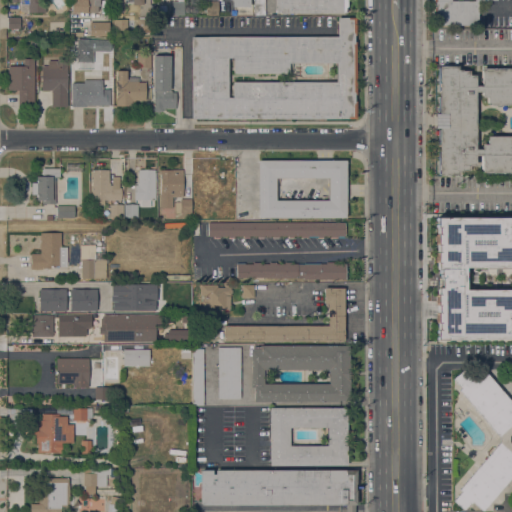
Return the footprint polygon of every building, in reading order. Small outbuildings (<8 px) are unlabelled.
[(39,0),(39,2),(45,2),(45,12),(28,12),(20,11),(20,2),(11,2),(11,0),(39,0)] [(72,13),(71,0),(99,0),(99,6),(98,6),(98,13),(72,13)] [(217,0),(218,15),(205,16),(205,1),(208,1),(207,0),(217,0)] [(264,0),(264,15),(254,15),(254,0),(264,0)] [(280,14),(280,12),(275,12),(275,10),(274,10),(274,0),(347,0),(347,7),(345,7),(345,12),(342,12),(342,13),(280,14)] [(434,25),(434,15),(433,15),(433,12),(434,12),(434,2),(433,2),(433,0),(477,0),(477,25),(434,25)] [(172,16),(171,2),(183,1),(184,15),(172,16)] [(7,29),(7,17),(20,17),(20,29),(7,29)] [(137,18),(150,18),(151,32),(150,32),(150,36),(138,36),(137,32),(137,18)] [(348,119),(191,119),(191,37),(337,37),(337,18),(356,18),(356,34),(354,34),(354,42),(356,42),(356,94),(354,94),(354,101),(356,101),(356,119),(348,119)] [(126,19),(112,19),(112,30),(126,30),(126,19)] [(109,22),(109,36),(89,36),(89,22),(109,22)] [(108,40),(108,51),(87,51),(87,40),(108,40)] [(137,67),(137,53),(150,53),(150,68),(137,67)] [(153,55),(170,56),(170,91),(171,91),(171,92),(176,92),(175,108),(165,108),(165,109),(162,109),(162,111),(160,111),(160,112),(155,112),(155,111),(153,111),(154,91),(153,91),(153,55)] [(34,106),(18,106),(18,90),(8,90),(8,66),(23,66),(23,59),(34,59),(34,106)] [(67,106),(51,107),(51,90),(42,90),(42,66),(48,66),(48,61),(56,61),(56,59),(67,59),(67,106)] [(511,68),(511,105),(506,104),(506,106),(490,106),(490,105),(487,105),(487,97),(481,97),(481,92),(475,92),(475,149),(481,149),(481,144),(486,144),(486,136),(511,136),(511,173),(481,173),(482,155),(475,155),(475,166),(469,166),(469,171),(458,171),(458,175),(439,175),(439,128),(435,128),(435,114),(439,114),(439,66),(458,66),(458,70),(469,70),(469,75),(476,75),(476,86),(481,86),(481,68),(511,68)] [(116,71),(126,71),(126,77),(138,77),(138,82),(145,82),(145,100),(135,100),(135,106),(116,106),(116,71)] [(86,105),(86,107),(71,106),(71,83),(86,83),(86,80),(110,80),(110,105),(86,105)] [(258,218),(258,160),(346,160),(346,218),(258,218)] [(55,204),(42,204),(42,200),(36,200),(36,194),(31,194),(31,183),(36,183),(36,176),(43,176),(43,168),(59,168),(59,178),(55,178),(55,204)] [(92,170),(109,170),(109,182),(110,182),(110,185),(112,185),(112,176),(119,176),(119,188),(121,188),(121,200),(120,200),(120,202),(112,202),(112,200),(104,200),(104,205),(93,205),(93,199),(92,199),(92,170)] [(137,185),(137,182),(138,182),(138,170),(155,170),(155,200),(150,200),(150,207),(141,207),(141,200),(135,200),(135,185),(137,185)] [(160,170),(183,170),(183,196),(172,197),(172,208),(160,208),(160,170)] [(194,173),(197,173),(197,171),(210,170),(210,173),(217,173),(217,175),(223,175),(223,179),(224,179),(224,190),(210,190),(210,193),(196,193),(196,190),(194,190),(194,173)] [(175,202),(180,202),(180,199),(190,199),(191,213),(180,213),(180,212),(175,213),(175,202)] [(234,200),(234,213),(212,213),(212,200),(234,200)] [(123,217),(110,217),(109,204),(123,204),(123,217)] [(137,217),(124,217),(124,204),(137,204),(137,217)] [(57,218),(56,205),(74,205),(74,218),(57,218)] [(511,339),(435,339),(436,217),(511,217),(511,339)] [(164,220),(189,220),(189,228),(164,227),(164,220)] [(344,222),(344,236),(338,236),(338,237),(330,237),(330,236),(323,236),(323,237),(318,237),(318,236),(308,236),(308,237),(301,237),(301,236),(293,236),(293,238),(289,238),(289,236),(279,236),(279,238),(273,238),(273,236),(263,236),(263,237),(258,237),(258,236),(249,236),(249,237),(243,237),(243,236),(234,236),(234,237),(229,238),(229,236),(219,236),(219,238),(214,238),(214,236),(208,236),(208,222),(344,222)] [(40,233),(61,233),(61,247),(74,247),(74,266),(59,266),(59,265),(53,265),(53,268),(41,268),(41,269),(31,269),(31,253),(40,253),(40,233)] [(81,259),(106,259),(106,278),(81,278),(81,259)] [(253,264),(253,262),(260,262),(260,264),(266,264),(266,277),(263,277),(263,279),(261,279),(261,278),(236,278),(236,264),(253,264)] [(272,278),(272,263),(276,263),(276,264),(284,264),(284,262),(291,262),(291,264),(296,264),(297,278),(272,278)] [(336,279),(336,280),(333,280),(333,279),(304,279),(303,265),(320,265),(320,264),(326,264),(326,262),(333,262),(333,264),(345,264),(345,279),(336,279)] [(222,310),(222,311),(203,312),(203,295),(200,295),(200,285),(217,285),(217,287),(224,287),(224,284),(230,284),(230,310),(222,310)] [(254,297),(241,297),(241,285),(253,285),(254,297)] [(108,301),(108,297),(106,297),(106,301),(101,301),(97,303),(97,304),(87,304),(87,300),(85,300),(85,286),(123,286),(123,301),(119,301),(108,301)] [(344,288),(344,295),(344,300),(344,311),(344,315),(344,317),(344,321),(344,331),(344,335),(344,337),(344,339),(344,341),(224,342),(223,326),(328,325),(328,304),(324,304),(324,288),(344,288)] [(52,315),(52,331),(53,331),(53,334),(52,334),(52,336),(31,336),(30,336),(30,330),(31,330),(31,315),(52,315)] [(64,328),(64,315),(83,315),(83,328),(64,328)] [(161,315),(161,329),(155,329),(155,342),(103,342),(103,334),(98,334),(98,327),(100,327),(100,318),(103,316),(103,315),(161,315)] [(167,329),(189,330),(189,340),(167,340),(167,329)] [(254,402),(254,387),(250,387),(250,349),(260,349),(260,346),(349,346),(349,400),(337,400),(337,402),(254,402)] [(240,399),(218,399),(218,347),(240,347),(240,399)] [(123,366),(123,349),(149,349),(149,366),(123,366)] [(203,406),(192,406),(192,349),(203,349),(203,406)] [(88,358),(88,387),(72,387),(72,384),(56,384),(56,358),(88,358)] [(511,476),(482,511),(472,502),(470,504),(469,503),(464,509),(454,500),(462,491),(459,489),(500,442),(499,437),(459,390),(462,388),(453,378),(464,369),(472,379),(483,369),(511,403),(511,476)] [(94,387),(109,387),(109,399),(95,399),(94,387)] [(269,465),(269,407),(347,408),(347,465),(269,465)] [(73,408),(92,408),(92,418),(89,418),(89,421),(73,421),(73,408)] [(73,425),(73,442),(62,442),(62,453),(38,453),(37,443),(36,443),(36,434),(29,434),(29,429),(36,429),(36,421),(41,421),(41,414),(59,414),(59,417),(66,417),(66,425),(73,425)] [(96,486),(96,496),(84,496),(84,486),(83,486),(83,473),(84,473),(84,469),(111,469),(117,469),(117,474),(106,474),(106,486),(96,486)] [(341,470),(341,469),(355,469),(355,504),(354,504),(354,511),(345,511),(345,504),(200,505),(200,470),(341,470)] [(50,479),(50,478),(68,478),(68,485),(69,485),(69,508),(60,507),(60,511),(30,511),(30,504),(38,504),(38,491),(41,491),(41,479),(50,479)]
